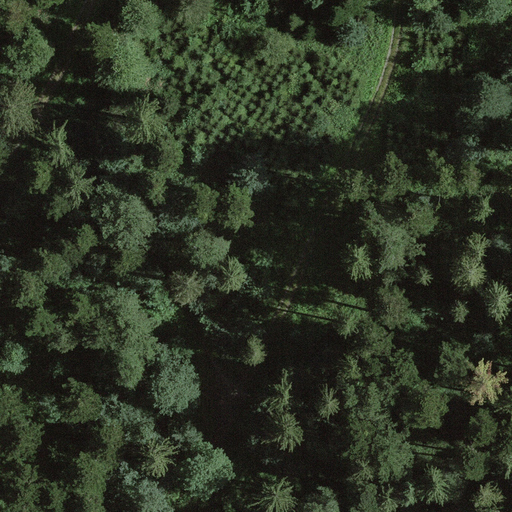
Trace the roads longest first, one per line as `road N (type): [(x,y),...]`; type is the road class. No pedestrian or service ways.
road 1 (track): [(398,0),(402,17),(358,141),(240,377),(215,463),(188,511)]
road 2 (track): [(0,149),(34,110),(91,0)]
